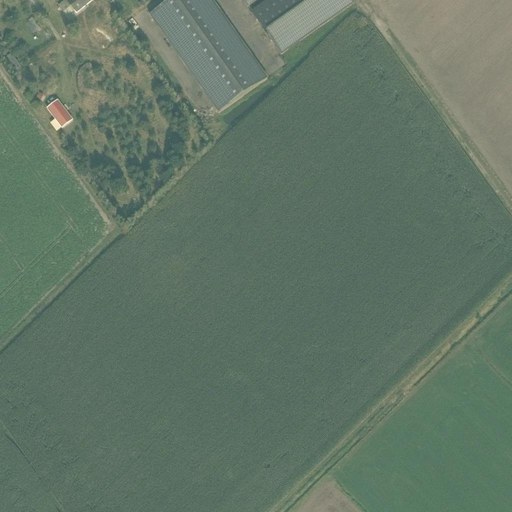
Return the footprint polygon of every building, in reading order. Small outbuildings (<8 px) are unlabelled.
[(76,15),(93,0),(67,0),(65,2),(76,15)] [(268,79),(212,0),(171,0),(149,16),(218,115),(268,79)] [(240,0),(247,9),(259,0),(240,0)] [(351,0),(268,0),(250,13),(281,57),(355,4),(351,0)] [(21,68),(11,55),(4,59),(14,73),(21,68)] [(72,121),(57,102),(48,110),(62,129),(72,121)] [(136,202),(133,197),(121,205),(124,210),(136,202)]
